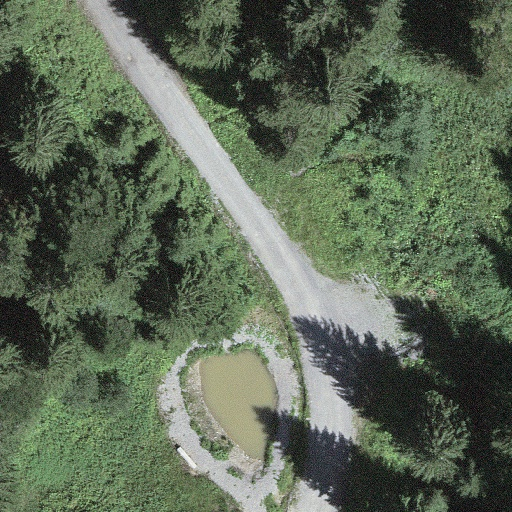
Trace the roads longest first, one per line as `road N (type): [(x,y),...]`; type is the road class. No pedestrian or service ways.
road 1 (track): [(100,0),(293,275),(318,330),(331,377),(333,451),(313,511)]
road 2 (track): [(210,162),(358,0)]
